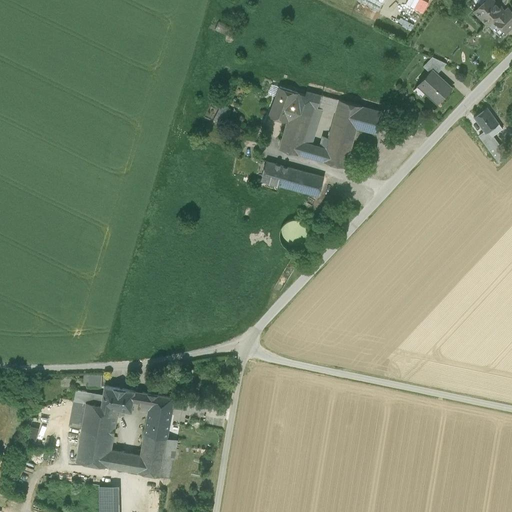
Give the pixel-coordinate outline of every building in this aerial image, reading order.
[(360,0),(378,10),(383,0),(360,0)] [(493,19),(502,10),(503,10),(493,0),(485,0),(474,12),(487,25),(493,19)] [(505,14),(504,12),(502,10),(493,19),(495,21),(494,21),(496,23),(505,14)] [(506,33),(511,26),(511,21),(505,14),(496,23),(506,33)] [(220,20),(216,30),(232,37),(236,27),(220,20)] [(446,63),(432,57),(423,66),(430,73),(432,70),(436,74),(446,63)] [(430,73),(413,91),(414,92),(419,86),(421,84),(427,90),(425,92),(437,104),(452,88),(436,74),(432,70),(430,73)] [(268,93),(276,96),(279,87),(271,84),(268,93)] [(419,86),(425,92),(427,90),(421,84),(419,86)] [(298,93),(279,87),(276,96),(268,115),(288,122),(298,93)] [(279,149),(309,157),(312,144),(311,144),(303,141),(314,106),(322,109),(337,113),(340,100),(306,91),(305,95),(298,93),(288,122),(279,149)] [(362,106),(340,100),(337,113),(330,138),(323,161),(345,167),(356,128),(362,106)] [(303,141),(311,144),(322,109),(314,106),(303,141)] [(383,112),(362,106),(356,128),(377,134),(383,112)] [(498,124),(487,108),(474,117),(484,131),(485,133),(488,131),(498,124)] [(498,124),(488,131),(492,136),(502,129),(498,124)] [(494,139),(492,136),(488,131),(485,133),(484,131),(479,134),(486,144),(498,160),(501,149),(494,139)] [(322,136),(319,146),(315,159),(323,161),(330,138),(322,136)] [(309,157),(315,159),(319,146),(312,144),(309,157)] [(261,180),(280,186),(286,166),(267,161),(261,180)] [(323,177),(286,166),(280,186),(318,196),(323,177)] [(89,383),(88,387),(101,386),(102,375),(84,374),(83,382),(89,383)] [(103,394),(93,393),(90,410),(117,415),(123,416),(124,410),(131,411),(133,401),(135,391),(105,386),(103,394)] [(76,461),(108,467),(111,450),(117,415),(90,410),(93,393),(76,390),(70,426),(82,428),(76,461)] [(135,391),(133,401),(140,403),(142,392),(135,391)] [(142,392),(140,403),(131,453),(128,471),(170,478),(184,399),(142,392)] [(31,426),(27,442),(37,444),(40,428),(31,426)] [(128,471),(131,453),(111,450),(108,467),(128,471)] [(99,488),(99,511),(119,511),(118,487),(99,488)]
